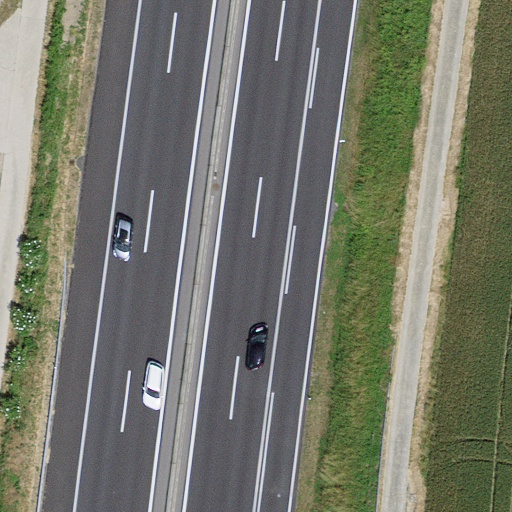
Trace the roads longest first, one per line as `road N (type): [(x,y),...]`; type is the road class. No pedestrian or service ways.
road 1 (motorway): [(178,0),(113,511)]
road 2 (track): [(394,511),(458,0)]
road 3 (motorway): [(238,356),(284,0)]
road 4 (track): [(0,269),(35,0)]
road 5 (motorway): [(219,511),(238,356)]
road 6 (motorway): [(226,511),(238,356)]
